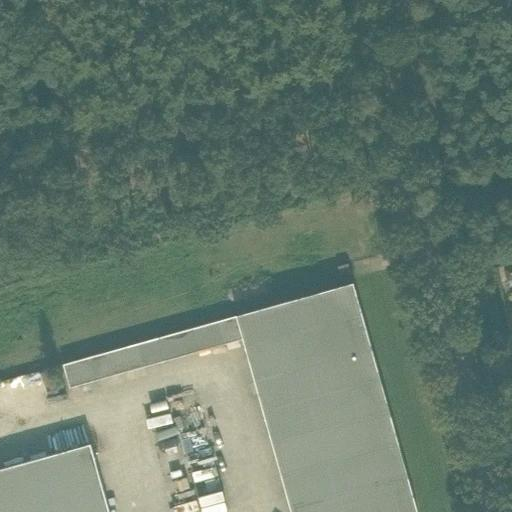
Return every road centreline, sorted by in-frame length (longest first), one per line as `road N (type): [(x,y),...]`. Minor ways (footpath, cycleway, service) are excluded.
road 1 (unclassified): [(492,511),(359,0)]
road 2 (unknown): [(149,511),(123,400),(196,374),(223,392),(257,511)]
